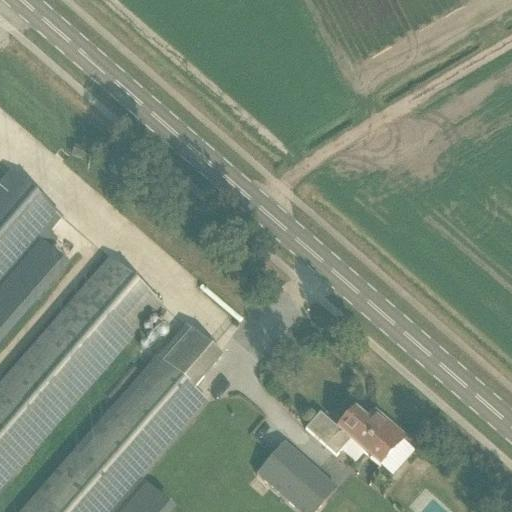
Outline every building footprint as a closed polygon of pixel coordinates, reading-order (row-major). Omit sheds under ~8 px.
[(0,340),(67,265),(53,253),(59,246),(49,237),(62,221),(11,177),(9,175),(0,185),(0,340)] [(0,494),(29,461),(162,308),(109,262),(0,386),(0,494)] [(153,364),(43,490),(23,511),(171,511),(172,511),(142,485),(209,408),(206,405),(193,394),(223,360),(186,328),(156,361),(155,361),(153,364)] [(422,457),(407,443),(375,415),(366,424),(354,414),(338,433),(319,416),(304,434),(336,461),(350,444),(398,485),(422,457)] [(256,478),(281,499),(295,511),(319,511),(325,505),(322,503),(310,492),(321,479),(308,469),(304,465),(295,475),(288,483),(267,465),(256,478)]
